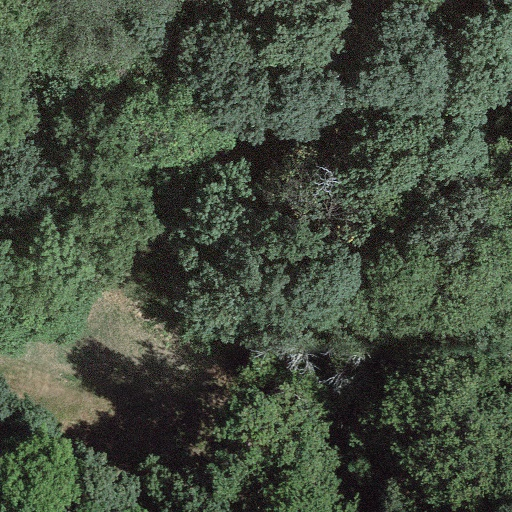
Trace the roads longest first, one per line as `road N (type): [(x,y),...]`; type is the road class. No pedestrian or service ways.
road 1 (track): [(0,334),(96,269),(219,139),(310,98),(511,53)]
road 2 (track): [(0,364),(172,407),(328,475),(511,490)]
